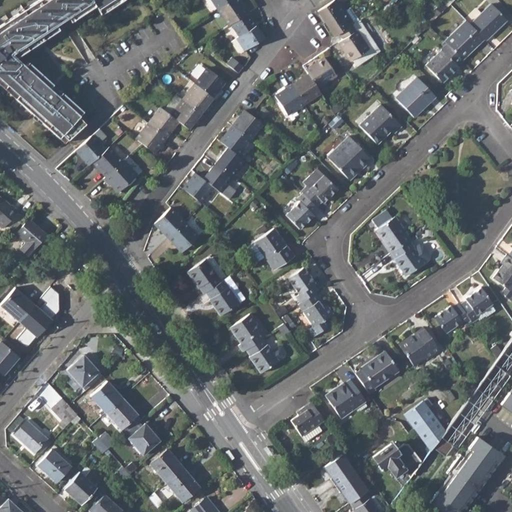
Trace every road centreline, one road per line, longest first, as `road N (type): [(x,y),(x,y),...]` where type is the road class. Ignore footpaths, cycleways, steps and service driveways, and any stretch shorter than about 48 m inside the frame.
road 1 (residential): [(115,262),(291,23)]
road 2 (residential): [(379,328),(338,271),(336,234),(471,102)]
road 3 (residential): [(123,274),(232,426)]
road 4 (residential): [(0,412),(123,274)]
road 5 (residential): [(379,328),(467,263),(511,209)]
road 6 (residential): [(232,426),(379,328)]
road 7 (residential): [(0,139),(55,188),(115,262)]
